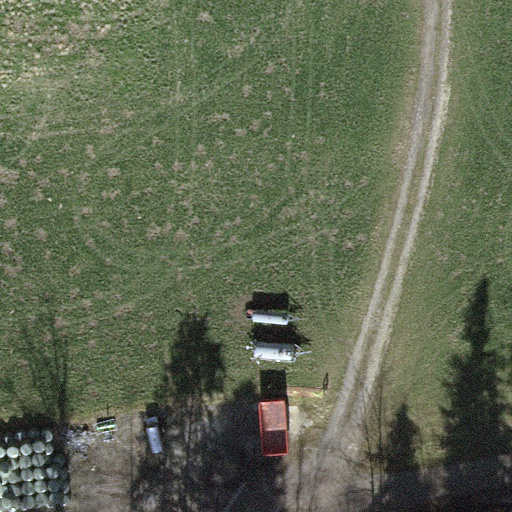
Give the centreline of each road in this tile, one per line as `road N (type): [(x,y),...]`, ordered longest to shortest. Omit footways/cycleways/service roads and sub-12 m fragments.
road 1 (track): [(436,0),(417,186),(332,446),(333,511)]
road 2 (track): [(511,465),(332,501),(215,511)]
